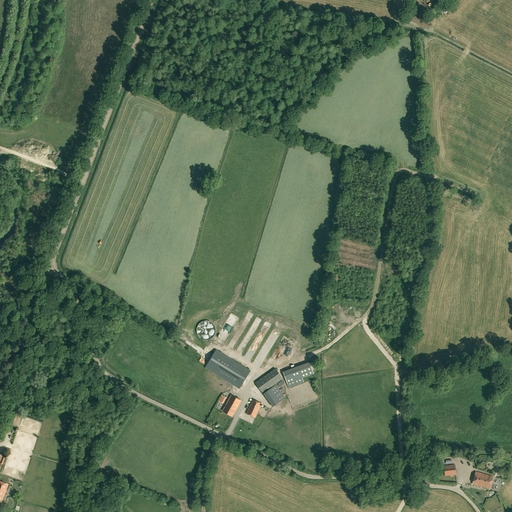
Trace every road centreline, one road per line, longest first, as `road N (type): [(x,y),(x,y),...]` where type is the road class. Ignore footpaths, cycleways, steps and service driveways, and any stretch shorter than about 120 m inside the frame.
road 1 (unclassified): [(478,511),(452,488),(296,473),(116,383),(97,364),(73,293),(49,267)]
road 2 (unclassified): [(152,0),(49,267)]
road 3 (unclassified): [(0,392),(49,267)]
